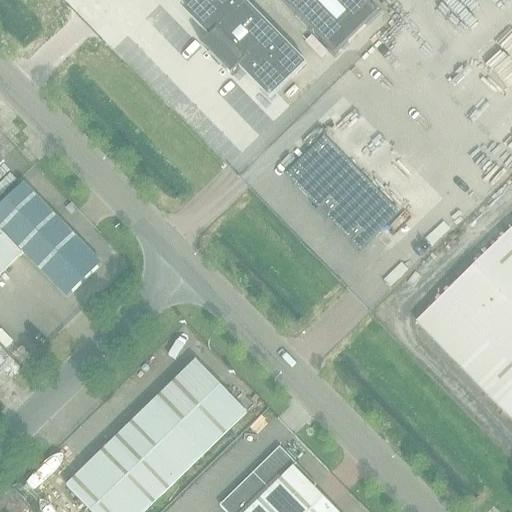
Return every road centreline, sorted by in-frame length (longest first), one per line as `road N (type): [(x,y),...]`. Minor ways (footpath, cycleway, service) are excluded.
road 1 (residential): [(431,511),(188,267)]
road 2 (residential): [(188,267),(0,73)]
road 3 (residential): [(0,446),(188,267)]
